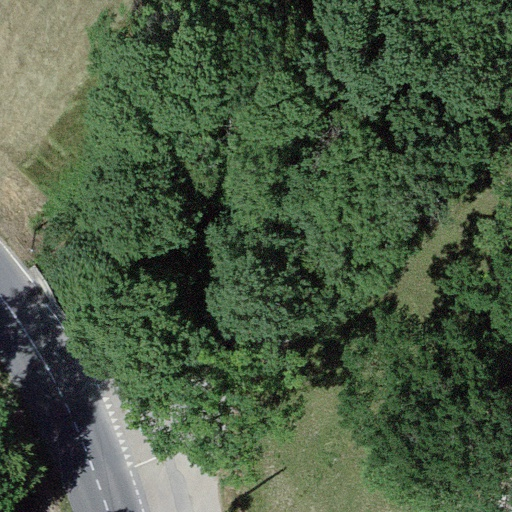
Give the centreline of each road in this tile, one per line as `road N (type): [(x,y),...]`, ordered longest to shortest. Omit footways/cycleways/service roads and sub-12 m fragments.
road 1 (track): [(172,451),(511,49)]
road 2 (tertiary): [(108,511),(96,474),(0,295)]
road 3 (track): [(96,474),(172,451),(203,511)]
